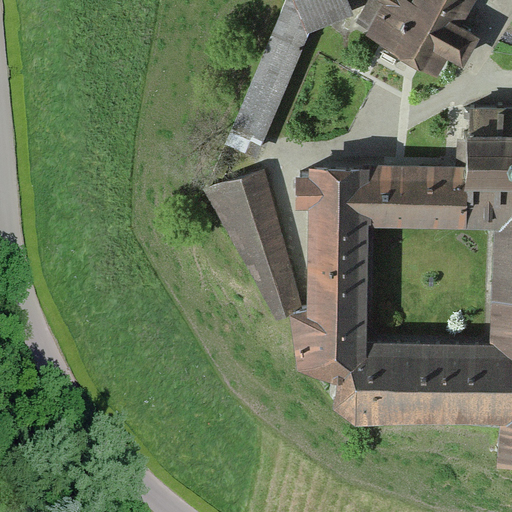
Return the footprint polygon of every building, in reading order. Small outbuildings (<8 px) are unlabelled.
[(260,155),(308,32),(349,15),(343,0),(284,0),(229,143),(260,155)] [(399,13),(378,0),(370,0),(356,23),(383,39),(399,13)] [(378,0),(399,13),(383,39),(438,74),(451,54),(465,63),(482,34),(466,24),(480,0),(378,0)] [(511,187),(511,103),(469,102),(467,162),(466,186),(511,187)] [(332,395),(355,412),(500,414),(499,463),(511,463),(511,187),(466,186),(467,162),(303,159),(302,206),(316,206),(314,303),(301,303),(300,356),(336,369),(332,395)] [(272,312),(300,300),(264,170),(205,191),(272,312)]
